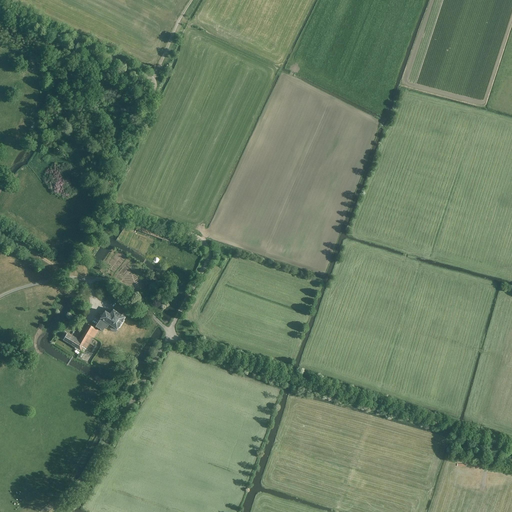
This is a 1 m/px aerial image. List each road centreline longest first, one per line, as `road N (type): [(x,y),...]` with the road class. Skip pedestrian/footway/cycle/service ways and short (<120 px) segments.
road 1 (unclassified): [(169,334),(209,249),(189,233),(105,201),(155,82),(0,4)]
road 2 (unclassified): [(511,445),(169,334)]
road 3 (track): [(406,246),(389,317),(396,326),(498,358),(475,433)]
road 4 (unclassified): [(42,511),(82,479),(169,334)]
road 5 (track): [(16,54),(35,75),(35,93),(15,148),(0,162)]
